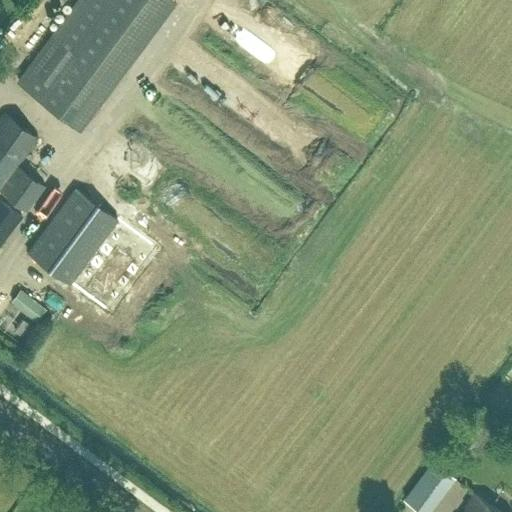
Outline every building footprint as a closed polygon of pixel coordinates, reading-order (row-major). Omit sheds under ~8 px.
[(166,0),(79,0),(14,86),(75,132),(171,4),(166,0)] [(292,51),(283,60),(304,81),(312,72),(292,51)] [(118,111),(133,123),(140,114),(125,102),(118,111)] [(174,132),(189,114),(181,107),(166,125),(174,132)] [(0,230),(6,235),(21,215),(0,198),(0,191),(25,210),(44,185),(16,164),(36,137),(2,112),(0,114),(0,230)] [(90,148),(99,155),(111,139),(102,132),(90,148)] [(67,282),(115,218),(74,187),(26,250),(67,282)] [(215,192),(209,200),(225,214),(232,206),(215,192)] [(117,196),(109,204),(124,220),(132,212),(117,196)] [(245,250),(261,264),(271,252),(254,238),(245,250)] [(43,307),(20,288),(12,300),(35,319),(43,307)] [(412,509),(416,511),(425,511),(448,474),(437,468),(412,509)] [(500,511),(474,492),(465,504),(467,506),(462,511),(500,511)]
